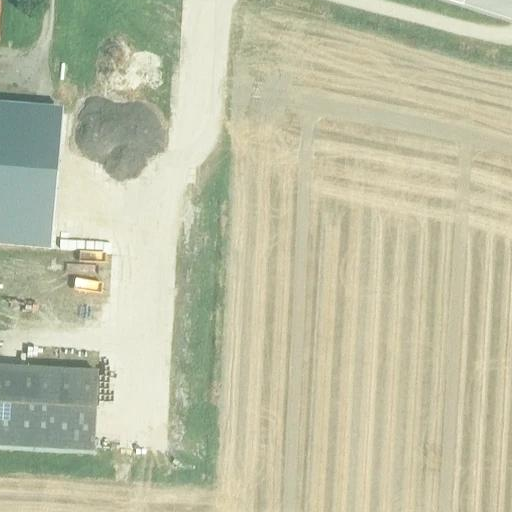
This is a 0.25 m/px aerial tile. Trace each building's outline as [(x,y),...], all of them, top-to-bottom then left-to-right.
[(129,108),(132,126),(142,124),(139,106),(129,108)] [(0,245),(47,249),(56,150),(59,117),(23,114),(0,111),(0,245)] [(206,259),(188,256),(184,284),(202,286),(206,259)] [(20,297),(34,290),(29,281),(15,288),(20,297)] [(63,322),(90,320),(89,305),(62,307),(63,322)] [(192,378),(192,359),(197,358),(196,335),(174,336),(175,349),(188,349),(188,363),(174,364),(174,378),(192,378)] [(0,370),(0,451),(93,456),(97,376),(0,370)]
